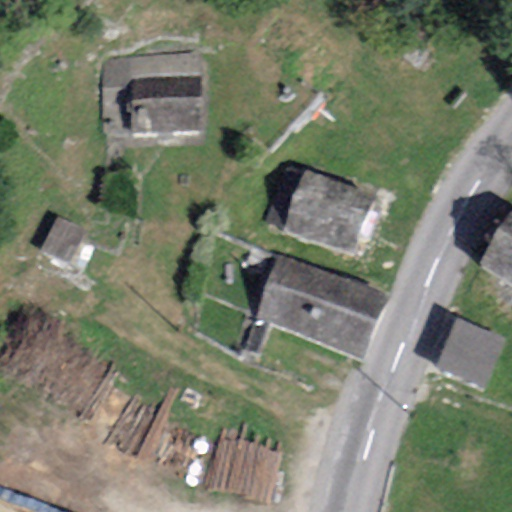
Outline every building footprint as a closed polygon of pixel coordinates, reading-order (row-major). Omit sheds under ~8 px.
[(199,55),(104,54),(102,144),(198,146),(199,55)] [(375,200),(307,173),(285,230),(353,256),(375,200)] [(511,212),(480,265),(511,284),(511,212)] [(390,296),(278,253),(253,315),(365,359),(390,296)] [(506,339),(457,319),(436,369),(485,389),(506,339)]
